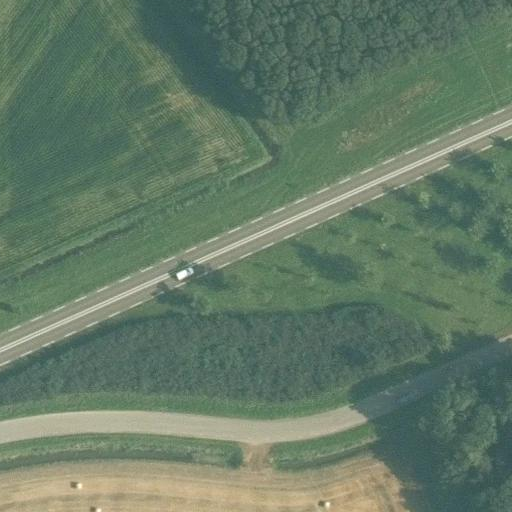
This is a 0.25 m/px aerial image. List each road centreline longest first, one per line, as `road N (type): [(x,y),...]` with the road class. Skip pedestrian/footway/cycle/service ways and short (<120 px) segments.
road 1 (primary): [(511,118),(0,350)]
road 2 (unclassified): [(0,435),(94,419),(289,434),(342,425),(511,353)]
